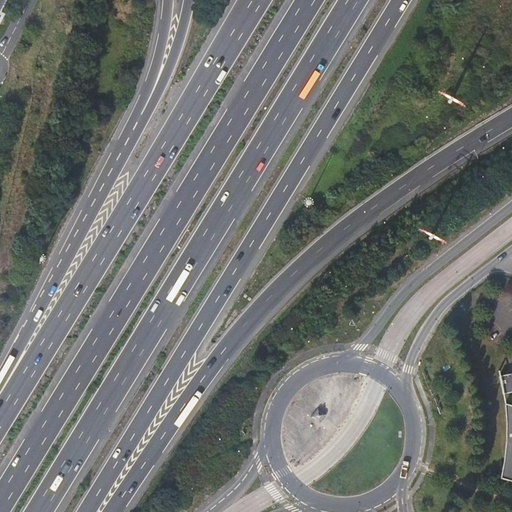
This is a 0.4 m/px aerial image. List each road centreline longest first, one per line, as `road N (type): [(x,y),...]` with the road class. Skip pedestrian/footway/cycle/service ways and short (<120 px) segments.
road 1 (motorway): [(86,511),(402,0)]
road 2 (motorway): [(39,511),(353,0)]
road 3 (motorway): [(309,0),(0,503)]
road 4 (motorway): [(111,511),(215,361),(276,290),(335,235),(511,118)]
road 5 (motorway): [(257,0),(0,416)]
road 6 (track): [(105,0),(87,90),(0,267)]
road 7 (motorway): [(134,135),(0,379)]
road 8 (tertiary): [(511,206),(413,285),(352,361)]
road 9 (tertiary): [(404,391),(434,317),(497,262)]
road 10 (motorway): [(188,0),(168,71),(134,135)]
road 11 (motorway): [(167,0),(134,135)]
road 12 (tertiary): [(352,361),(299,375),(276,405),(271,442)]
